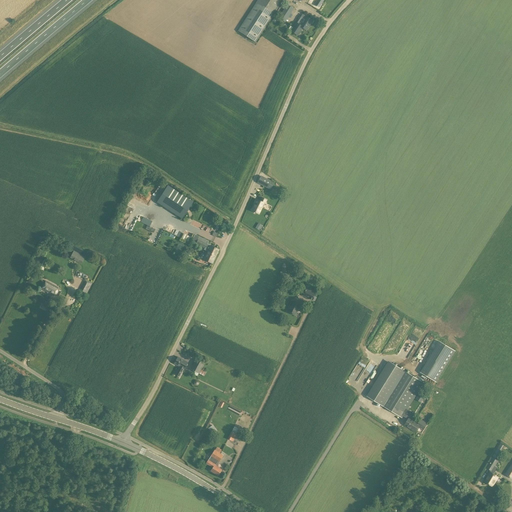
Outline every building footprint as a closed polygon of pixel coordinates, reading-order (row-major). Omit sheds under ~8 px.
[(258,0),(238,32),(255,43),(266,26),(273,15),(282,0),(258,0)] [(285,22),(294,9),(287,4),(278,18),(285,22)] [(302,28),(306,31),(312,21),(306,17),(300,25),(296,23),(293,28),(290,26),(288,30),(291,32),(297,36),(302,28)] [(263,186),(267,187),(270,189),(273,183),(270,181),(260,177),(257,183),(263,186)] [(166,187),(157,202),(176,215),(182,219),(187,211),(189,208),(193,202),(183,196),(168,185),(166,187)] [(259,201),(256,199),(253,204),(254,204),(251,210),(259,214),(262,208),(263,208),(266,200),(261,197),(259,201)] [(129,215),(133,206),(128,204),(124,213),(129,215)] [(155,229),(152,228),(153,224),(154,224),(156,220),(150,218),(145,229),(153,233),(155,229)] [(218,250),(210,246),(207,244),(208,241),(195,234),(191,241),(205,248),(204,249),(208,251),(204,259),(212,263),(218,250)] [(74,251),(70,258),(81,264),(85,256),(74,251)] [(39,269),(42,261),(40,259),(36,258),(32,266),(39,269)] [(278,275),(286,280),(289,275),(281,270),(278,275)] [(295,276),(302,281),(305,275),(299,271),(295,276)] [(86,279),(80,290),(87,293),(92,283),(87,280),(86,279)] [(53,296),(55,293),(56,294),(57,293),(58,292),(58,291),(57,291),(57,290),(58,287),(46,281),(42,289),(48,292),(48,293),(53,296)] [(302,296),(312,301),(316,294),(313,292),(314,290),(307,287),(302,296)] [(295,315),(297,310),(300,312),(302,308),(299,306),(300,305),(292,301),(287,312),(295,315)] [(425,380),(434,386),(455,352),(440,342),(421,373),(428,377),(425,380)] [(174,363),(179,366),(175,374),(180,377),(183,371),(184,369),(187,362),(178,357),(174,363)] [(196,359),(190,369),(194,371),(199,373),(204,376),(206,372),(201,370),(204,363),(196,359)] [(420,420),(418,423),(410,418),(413,413),(407,409),(424,383),(393,364),(371,399),(402,418),(403,416),(408,419),(405,425),(410,428),(415,432),(419,427),(424,429),(427,424),(420,420)] [(416,399),(421,403),(426,395),(425,395),(420,392),(416,399)] [(228,439),(233,441),(237,434),(231,431),(228,439)] [(206,463),(213,468),(211,471),(217,475),(221,469),(216,466),(223,455),(223,454),(221,453),(220,453),(222,450),(217,447),(215,450),(215,449),(206,463)] [(497,477),(493,475),(494,472),(495,473),(498,468),(495,466),(499,461),(493,458),(487,468),(491,471),(490,473),(485,481),(492,485),(497,477)]
